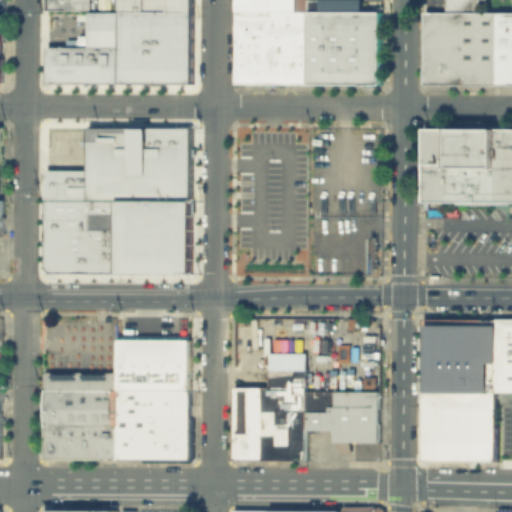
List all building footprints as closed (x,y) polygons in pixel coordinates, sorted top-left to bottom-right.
[(47,45),(46,82),(193,82),(192,0),(120,0),(120,10),(91,10),(88,10),(88,45),(47,45)] [(47,0),(47,10),(88,10),(91,10),(91,0),(47,0)] [(236,0),(271,0),(271,11),(236,11),(236,0)] [(446,0),(479,0),(479,11),(446,11),(446,0)] [(236,11),(271,11),(307,10),(307,84),(236,84),(236,11)] [(307,10),(379,10),(380,84),(307,84),(307,10)] [(425,11),(446,11),(479,11),(498,11),(497,83),(425,83),(425,11)] [(498,11),(511,11),(511,83),(497,83),(498,11)] [(53,271),(46,266),(47,169),(88,169),(88,126),(191,127),(190,273),(127,272),(53,271)] [(425,203),(511,203),(511,129),(426,129),(425,203)] [(496,318),(511,318),(511,390),(496,390),(496,459),(425,460),(425,390),(425,318),(496,318)] [(307,389),(307,430),(307,458),(234,458),(234,386),(270,386),(270,330),(308,330),(307,389)] [(190,389),(154,388),(118,388),(118,371),(119,337),(190,338),(190,389)] [(47,425),(73,425),(73,457),(118,457),(118,388),(118,371),(47,371),(47,412),(47,425)] [(154,388),(154,458),(118,457),(118,388),(154,388)] [(154,388),(190,389),(189,458),(154,458),(154,388)] [(307,430),(307,389),(380,390),(380,441),(334,441),(334,430),(307,430)] [(47,425),(47,457),(73,457),(73,425),(47,425)]
